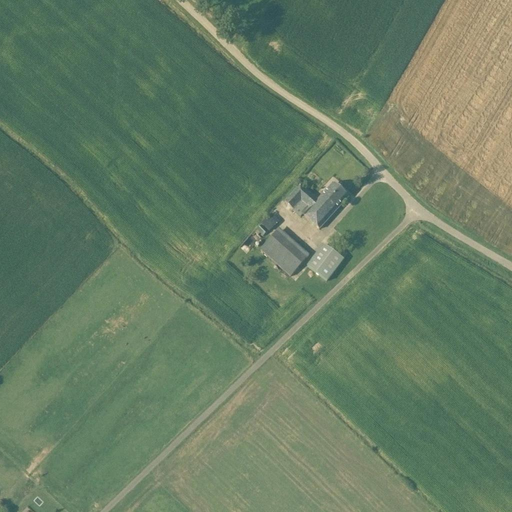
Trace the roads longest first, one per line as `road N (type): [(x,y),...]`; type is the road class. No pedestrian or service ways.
road 1 (unknown): [(418,209),(104,511)]
road 2 (unclassified): [(511,268),(427,218),(327,120),(273,88),(176,0)]
